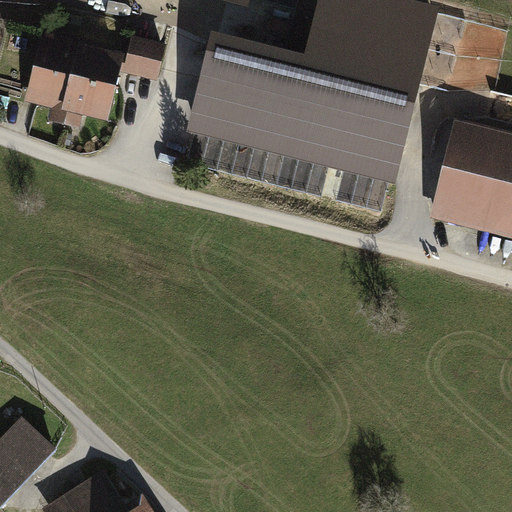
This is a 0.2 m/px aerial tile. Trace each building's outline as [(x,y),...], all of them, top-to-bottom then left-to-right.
[(214,51),(196,125),(392,174),(433,13),(381,0),(325,0),(306,74),(214,51)] [(163,48),(134,41),(127,70),(156,78),(163,48)] [(69,106),(83,52),(47,43),(33,97),(69,106)] [(83,52),(69,106),(105,115),(119,61),(83,52)] [(511,139),(458,126),(436,213),(511,232),(511,139)] [(23,421),(0,445),(0,508),(54,451),(23,421)] [(121,511),(101,480),(51,511),(121,511)]
